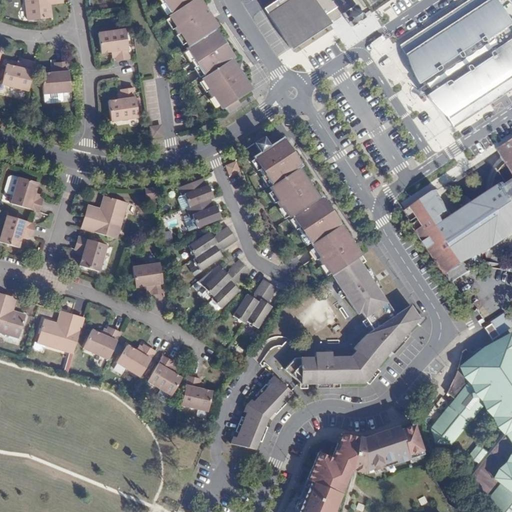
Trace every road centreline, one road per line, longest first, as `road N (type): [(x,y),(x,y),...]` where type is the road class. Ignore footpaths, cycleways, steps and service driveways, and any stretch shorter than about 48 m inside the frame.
road 1 (residential): [(379,210),(384,233),(436,311),(439,341),(386,404),(311,410),(295,421),(253,511)]
road 2 (residential): [(44,278),(122,306),(201,348)]
road 3 (residential): [(433,0),(290,92)]
road 4 (residential): [(379,210),(388,192),(511,111)]
road 5 (residential): [(283,277),(253,257),(209,145)]
road 6 (residential): [(290,92),(379,210)]
road 7 (residential): [(80,161),(44,278)]
